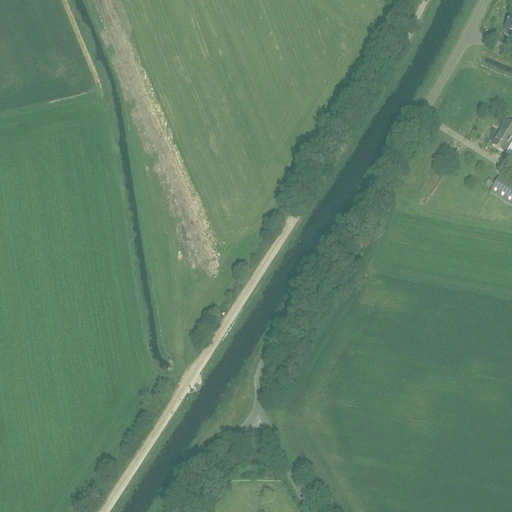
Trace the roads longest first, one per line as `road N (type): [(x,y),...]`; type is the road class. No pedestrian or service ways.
road 1 (unclassified): [(258,416),(264,356),(486,0)]
road 2 (track): [(298,214),(101,511)]
road 3 (track): [(298,214),(425,0)]
road 4 (unclassified): [(163,511),(258,416)]
